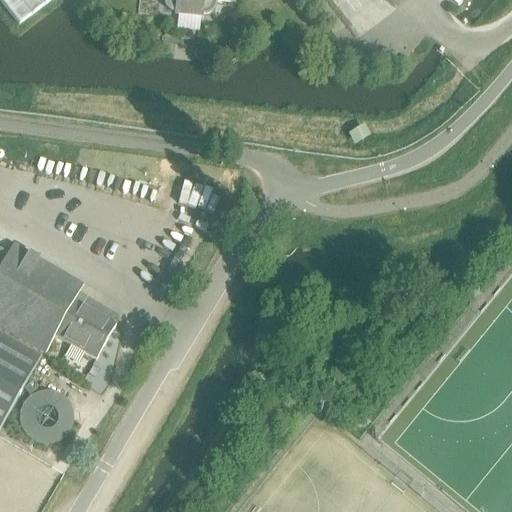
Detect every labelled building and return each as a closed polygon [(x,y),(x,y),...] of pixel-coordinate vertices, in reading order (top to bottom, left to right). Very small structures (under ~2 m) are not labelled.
[(0,0),(0,3),(18,27),(52,0),(0,0)] [(164,0),(165,1),(165,4),(166,7),(168,10),(171,12),(174,12),(177,13),(177,15),(200,17),(200,15),(203,15),(207,15),(209,14),(212,12),(213,9),(214,6),(215,3),(232,5),(232,0),(164,0)] [(187,184),(183,203),(207,209),(212,189),(187,184)] [(54,338),(74,303),(84,286),(12,246),(0,267),(0,330),(45,355),(54,338)] [(96,362),(116,327),(98,317),(102,309),(89,302),(85,310),(74,303),(54,338),(96,362)] [(0,431),(41,359),(0,336),(0,431)]
